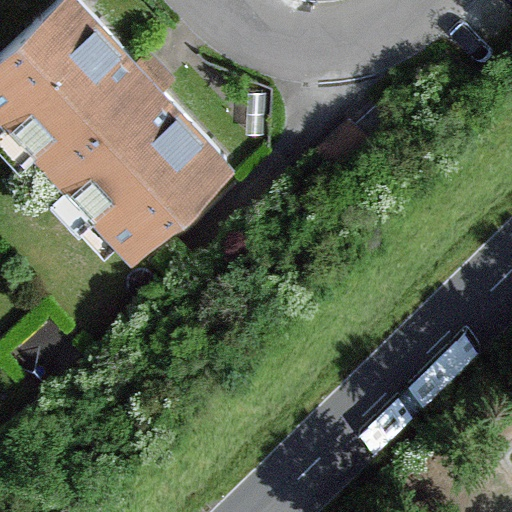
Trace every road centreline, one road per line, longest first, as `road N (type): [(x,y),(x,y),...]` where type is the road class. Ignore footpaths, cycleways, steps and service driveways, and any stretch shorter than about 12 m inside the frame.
road 1 (primary): [(511,272),(267,511)]
road 2 (residential): [(217,0),(259,27),(322,40),(389,21),(419,0)]
